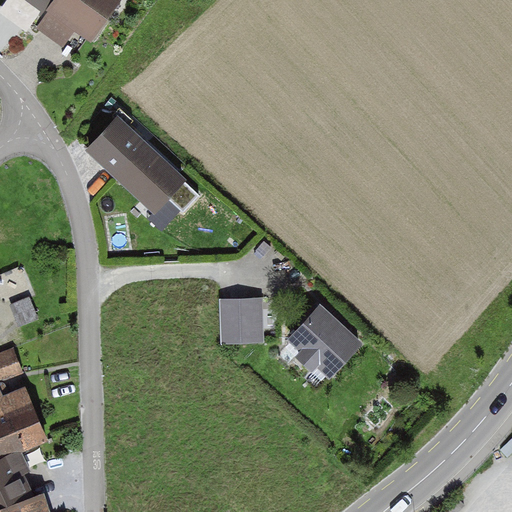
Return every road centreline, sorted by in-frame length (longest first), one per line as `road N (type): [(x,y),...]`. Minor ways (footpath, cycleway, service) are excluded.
road 1 (residential): [(30,126),(55,147),(86,237),(96,511)]
road 2 (tertiary): [(511,383),(472,433),(384,511)]
